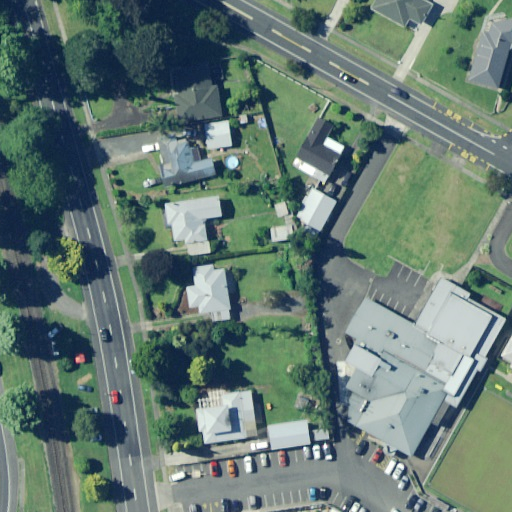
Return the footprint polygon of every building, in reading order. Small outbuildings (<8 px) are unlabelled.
[(377,0),(372,10),(404,29),(409,21),(418,26),(430,5),(421,0),(377,0)] [(505,15),(488,18),(468,81),(497,90),(511,43),(511,19),(506,21),(505,15)] [(210,88),(207,64),(171,70),(180,123),(220,116),(216,87),(210,88)] [(332,127),(319,119),(296,159),(303,163),(300,169),(324,184),(345,148),(326,137),(332,127)] [(231,146),(228,122),(204,125),(208,150),(231,146)] [(194,164),(189,141),(163,148),(166,161),(157,164),(163,188),(214,175),(210,160),(194,164)] [(336,202),(311,189),(295,218),(320,232),(336,202)] [(222,216),(219,197),(166,205),(169,225),(172,224),(175,241),(186,240),(188,256),(209,253),(204,219),(222,216)] [(290,203),(275,206),(277,218),(293,214),(290,203)] [(294,239),(292,226),(270,229),(272,242),(294,239)] [(216,270),(215,265),(193,269),(196,286),(186,288),(190,308),(199,306),(200,314),(212,312),(214,323),(230,320),(228,309),(230,309),(223,269),(216,270)] [(342,416),(401,449),(481,309),(427,278),(405,317),(358,290),(336,329),(349,336),(334,361),(342,368),(338,413),(342,416)] [(511,332),(506,329),(491,354),(511,365),(511,332)] [(252,405),(250,391),(232,394),(232,389),(209,393),(210,397),(194,399),(197,421),(203,420),(207,444),(246,438),(245,425),(263,423),(260,404),(252,405)] [(309,442),(308,432),(306,421),(268,426),(271,450),(309,444),(309,442)]
